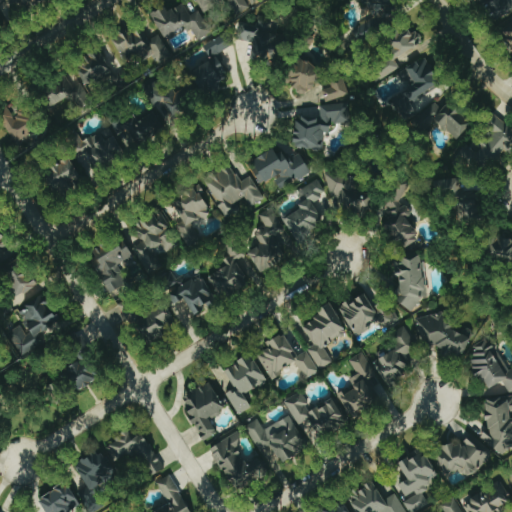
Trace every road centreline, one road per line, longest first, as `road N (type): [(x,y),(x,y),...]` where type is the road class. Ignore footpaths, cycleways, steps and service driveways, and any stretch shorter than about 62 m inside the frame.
road 1 (residential): [(0,162),(220,511)]
road 2 (residential): [(344,255),(21,461)]
road 3 (residential): [(48,237),(253,110)]
road 4 (residential): [(436,400),(262,511)]
road 5 (residential): [(435,0),(474,63),(511,97)]
road 6 (residential): [(0,66),(105,0)]
